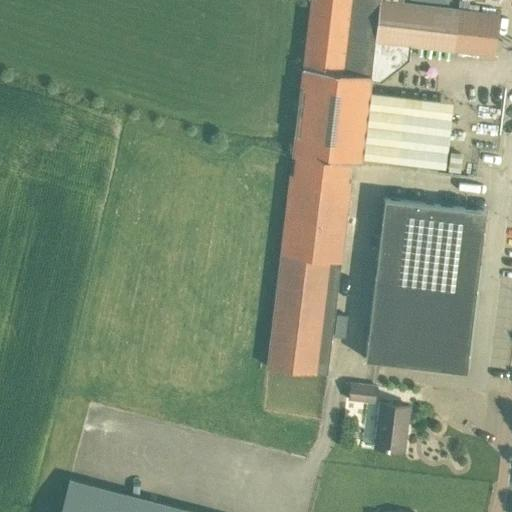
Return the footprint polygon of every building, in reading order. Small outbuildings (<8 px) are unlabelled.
[(310,0),(292,153),(353,160),(361,161),(361,157),(369,90),(375,42),(494,56),(498,12),(403,1),(402,0),(310,0)] [(369,90),(361,157),(445,167),(453,100),(369,90)] [(328,373),(353,160),(292,153),(267,366),(297,370),(328,373)] [(465,370),(485,210),(384,198),(365,358),(465,370)] [(374,403),(377,385),(348,382),(346,399),(374,403)] [(403,449),(409,405),(379,402),(374,445),(403,449)] [(199,511),(69,478),(60,511),(199,511)]
